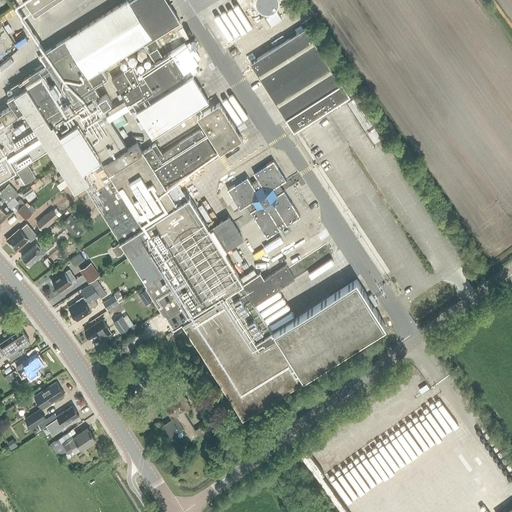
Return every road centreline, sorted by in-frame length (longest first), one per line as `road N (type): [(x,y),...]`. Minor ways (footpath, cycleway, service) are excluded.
road 1 (tertiary): [(185,511),(511,267)]
road 2 (secondary): [(172,511),(63,346),(0,267)]
road 3 (unknown): [(269,132),(209,183),(209,199),(249,260),(264,268),(283,263),(316,244),(340,216)]
